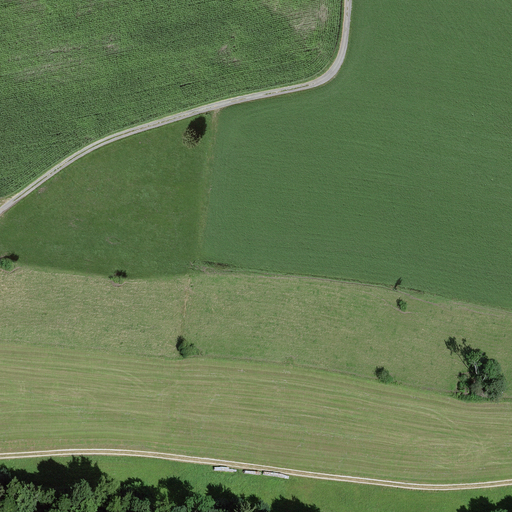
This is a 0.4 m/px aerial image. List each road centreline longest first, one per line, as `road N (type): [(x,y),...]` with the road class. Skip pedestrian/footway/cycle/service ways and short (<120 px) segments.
road 1 (track): [(0,456),(112,450),(410,486),(511,481)]
road 2 (track): [(346,0),(337,60),(319,81),(107,139),(0,210)]
